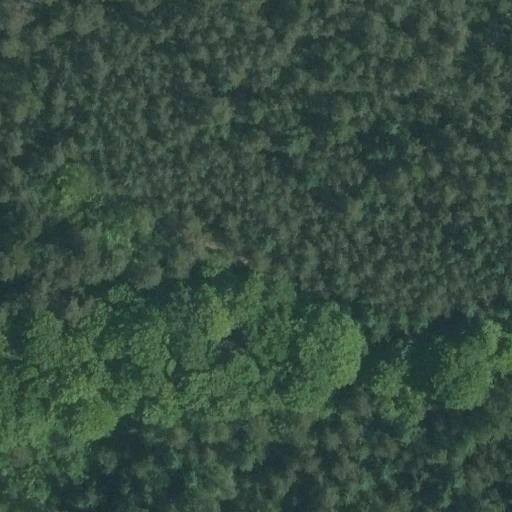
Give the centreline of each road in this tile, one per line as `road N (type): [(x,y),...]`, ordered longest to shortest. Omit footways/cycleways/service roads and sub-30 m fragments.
road 1 (track): [(0,410),(511,362)]
road 2 (track): [(436,370),(335,307),(0,141)]
